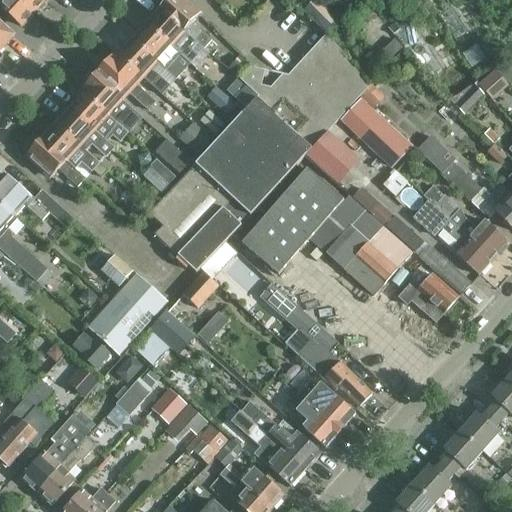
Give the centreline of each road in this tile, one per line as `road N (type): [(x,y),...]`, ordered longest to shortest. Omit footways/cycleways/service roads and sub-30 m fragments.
road 1 (residential): [(511,306),(322,511)]
road 2 (residential): [(0,106),(97,0)]
